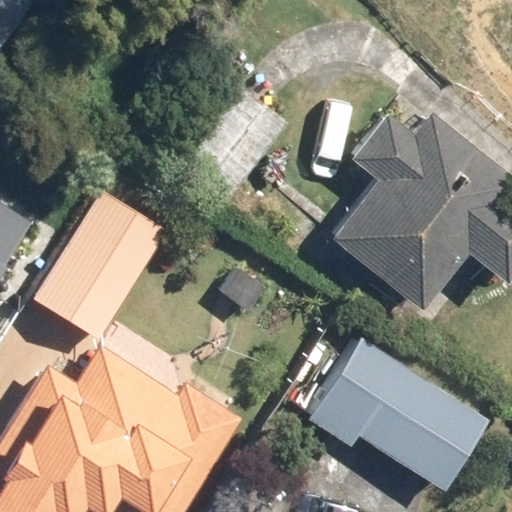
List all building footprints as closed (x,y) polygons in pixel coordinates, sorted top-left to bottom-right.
[(28,0),(0,0),(0,36),(4,39),(28,0)] [(511,0),(484,0),(498,20),(488,27),(511,61),(511,0)] [(288,119),(237,81),(177,161),(228,199),(288,119)] [(350,151),(377,173),(333,228),(422,297),(464,244),(507,277),(511,270),(511,192),(508,189),(511,184),(511,168),(431,105),(412,129),(385,107),(350,151)] [(172,227),(100,182),(31,290),(103,335),(172,227)] [(0,276),(12,258),(0,249),(0,276)] [(442,485),(489,410),(359,330),(338,364),(308,412),(349,437),(354,430),(442,485)] [(99,340),(77,376),(45,356),(0,430),(0,511),(182,511),(242,415),(99,340)]
